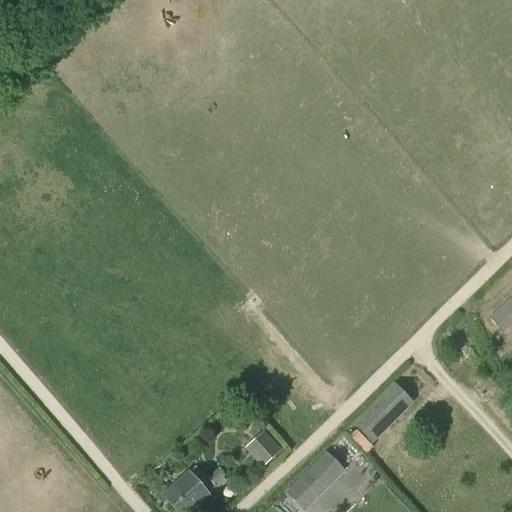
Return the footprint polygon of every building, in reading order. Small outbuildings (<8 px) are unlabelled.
[(355,425),(370,440),(409,402),(394,387),(355,425)] [(243,448),(261,468),(281,450),(263,430),(243,448)] [(408,478),(444,446),(434,435),(399,468),(408,478)] [(375,478),(389,464),(379,453),(364,467),(375,478)] [(218,468),(207,478),(214,486),(224,476),(218,468)] [(312,469),(287,494),(302,510),(328,484),(312,469)] [(190,511),(208,497),(187,474),(163,495),(177,511),(190,511)]
